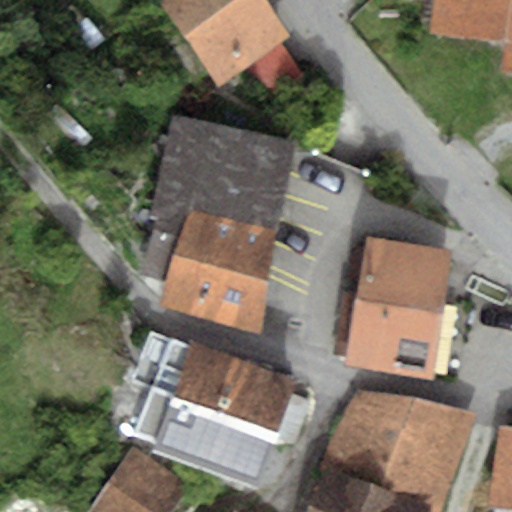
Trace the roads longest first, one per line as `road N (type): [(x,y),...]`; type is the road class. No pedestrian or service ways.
road 1 (tertiary): [(309,0),(413,138),(511,240)]
road 2 (track): [(463,511),(496,393)]
